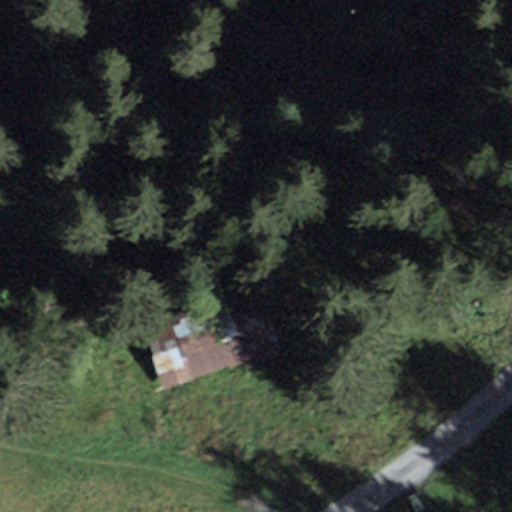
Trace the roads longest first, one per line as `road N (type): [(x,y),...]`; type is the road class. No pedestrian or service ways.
road 1 (track): [(259,511),(232,479),(161,460),(0,442)]
road 2 (track): [(347,511),(511,397)]
